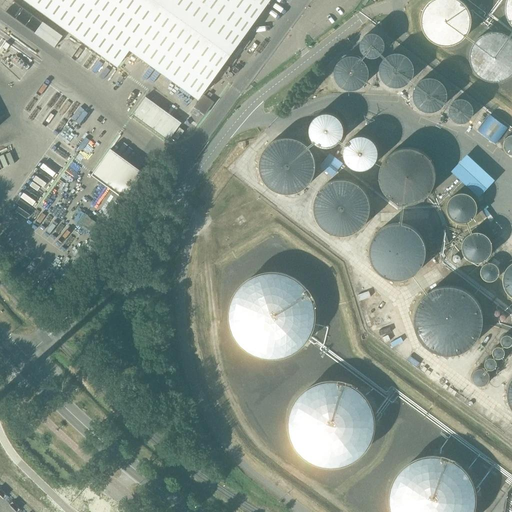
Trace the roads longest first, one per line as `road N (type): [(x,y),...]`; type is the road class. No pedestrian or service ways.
road 1 (unclassified): [(20,361),(65,319),(143,214),(189,179),(237,119),(363,16)]
road 2 (secondary): [(190,511),(20,361)]
